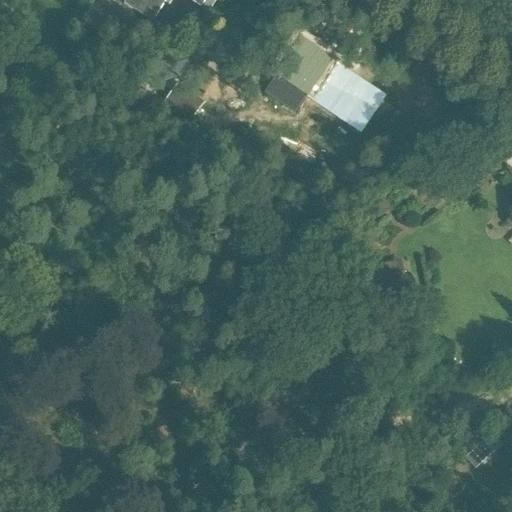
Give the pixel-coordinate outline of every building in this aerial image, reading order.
[(101,35),(119,6),(108,0),(94,0),(80,21),(101,35)] [(188,0),(200,8),(205,0),(125,0),(123,5),(151,23),(166,0),(188,0)] [(383,99),(303,46),(280,80),(276,78),(264,96),(295,116),(309,94),(351,121),(348,125),(361,134),(383,99)] [(181,50),(145,62),(153,86),(189,74),(181,50)] [(177,84),(164,102),(190,122),(204,103),(177,84)] [(391,211),(384,197),(369,204),(376,219),(391,211)] [(393,289),(406,287),(401,263),(362,270),(366,294),(393,289)]
